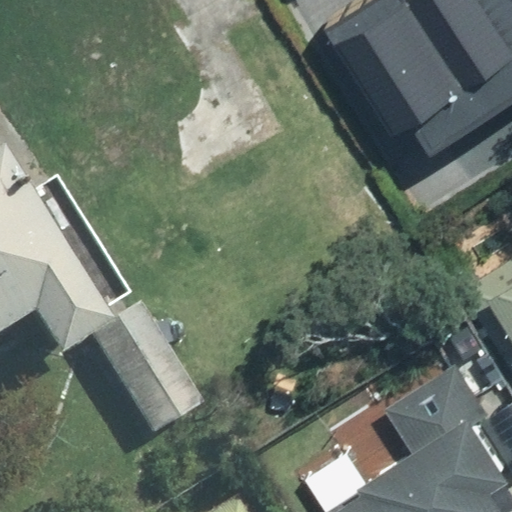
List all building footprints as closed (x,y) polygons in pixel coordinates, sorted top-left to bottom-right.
[(201,25),(216,16),(206,0),(0,0),(0,24),(50,112),(96,85),(109,108),(137,92),(191,186),(269,141),(201,25)] [(509,89),(453,0),(355,0),(353,1),(436,134),(509,89)] [(511,87),(511,0),(453,0),(509,89),(511,87)] [(35,115),(0,136),(0,357),(71,314),(155,451),(220,412),(35,115)] [(511,246),(480,267),(511,317),(511,246)] [(511,399),(501,383),(316,503),(322,511),(504,511),(511,507),(511,399)] [(256,511),(242,489),(204,511),(256,511)]
